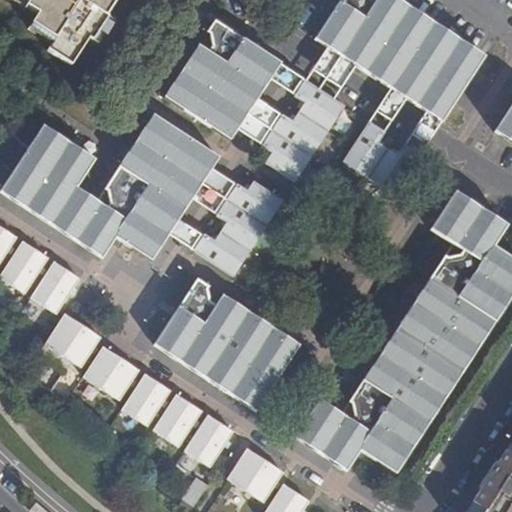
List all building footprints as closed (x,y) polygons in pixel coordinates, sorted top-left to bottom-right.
[(20,0),(27,4),(25,7),(38,15),(32,26),(55,40),(47,52),(70,66),(88,40),(92,42),(108,19),(105,17),(116,0),(20,0)] [(484,59),(394,0),(340,0),(315,40),(326,48),(341,57),(356,67),(390,89),(406,99),(426,112),(442,123),(484,59)] [(229,140),(279,65),(245,42),(214,22),(207,33),(211,36),(212,49),(208,55),(197,48),(164,98),(229,140)] [(304,104),(298,114),(327,133),(344,107),(334,101),(319,91),(304,82),(294,97),(304,104)] [(511,107),(495,134),(511,144),(511,107)] [(311,158),(327,133),(298,114),(292,123),(282,116),(271,132),(311,158)] [(152,118),(96,204),(75,190),(93,161),(44,129),(1,193),(102,259),(115,238),(150,261),(216,160),(152,118)] [(378,144),(385,134),(384,133),(368,123),(343,163),(369,180),(388,151),(378,144)] [(271,154),(265,164),(294,183),(311,158),(271,132),(262,147),(271,154)] [(369,180),(393,196),(419,156),(403,146),(396,157),(388,151),(369,180)] [(265,227),(281,203),(252,184),(246,193),(236,187),(226,201),(265,227)] [(359,450),(395,473),(511,294),(511,262),(491,249),(505,227),(455,194),(431,231),(453,245),(341,417),(319,403),(296,439),(346,471),(359,450)] [(248,253),(265,227),(226,201),(216,217),(226,224),(219,234),(248,253)] [(0,264),(17,239),(0,228),(0,264)] [(203,236),(193,252),(232,278),(248,253),(219,234),(214,243),(203,236)] [(0,279),(24,295),(47,259),(22,243),(0,276),(0,279)] [(56,315),(79,280),(54,263),(31,299),(56,315)] [(215,308),(209,305),(207,288),(197,282),(154,346),(256,410),(297,346),(222,298),(215,308)] [(81,370),(97,345),(100,339),(64,316),(45,345),(81,370)] [(119,402),(139,372),(102,348),(83,378),(119,402)] [(146,427),(170,392),(144,375),(121,411),(146,427)] [(178,448),(201,412),(176,396),(153,432),(178,448)] [(210,469),(233,433),(207,416),(184,452),(210,469)] [(511,511),(511,439),(464,511),(511,511)] [(263,504),(277,482),(282,474),(245,450),(226,480),(263,504)] [(179,501),(192,509),(206,486),(192,478),(179,501)] [(302,511),(309,503),(282,485),(264,511),(302,511)]
